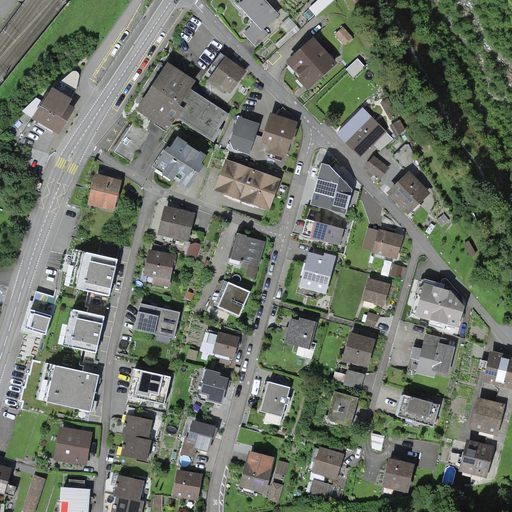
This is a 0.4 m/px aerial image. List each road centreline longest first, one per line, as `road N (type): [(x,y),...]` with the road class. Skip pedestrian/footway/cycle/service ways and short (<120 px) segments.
road 1 (residential): [(152,187),(112,342),(100,511)]
road 2 (residential): [(283,237),(214,511)]
road 3 (residential): [(422,241),(354,468)]
road 4 (residential): [(190,0),(314,128)]
road 5 (residential): [(314,128),(422,241)]
road 6 (primary): [(79,140),(24,281)]
road 7 (residential): [(283,237),(152,187)]
road 8 (residential): [(422,241),(511,347)]
road 9 (residential): [(103,104),(86,92),(84,79),(137,0)]
road 10 (primary): [(171,0),(103,104)]
